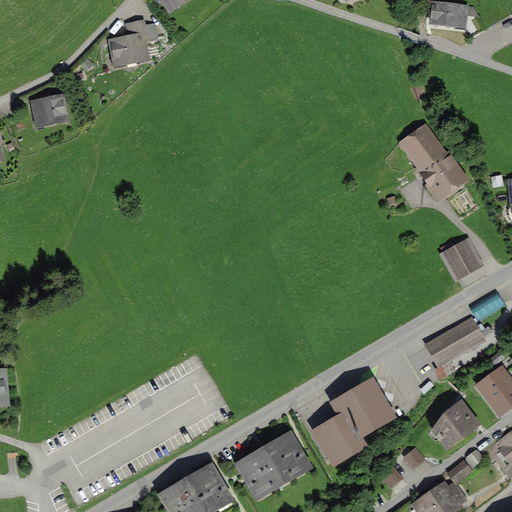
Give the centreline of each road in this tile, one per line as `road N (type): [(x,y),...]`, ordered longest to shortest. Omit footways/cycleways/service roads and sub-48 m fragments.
road 1 (residential): [(99,511),(511,271)]
road 2 (residential): [(511,72),(300,0)]
road 3 (residential): [(0,101),(63,69),(135,0)]
road 4 (residential): [(382,511),(511,416)]
